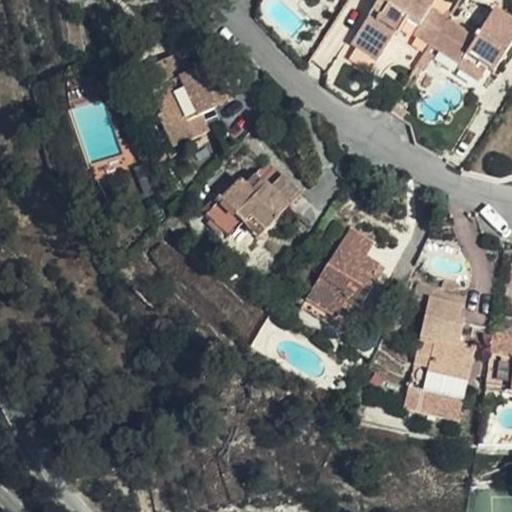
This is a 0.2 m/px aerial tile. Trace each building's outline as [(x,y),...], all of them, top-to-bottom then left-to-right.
[(375,22),(398,40),(417,12),(401,0),(338,0),(331,12),(328,11),(318,27),(339,43),(357,17),(362,20),(372,8),(380,15),(375,22)] [(417,12),(398,40),(420,57),(424,52),(442,66),(448,59),(455,65),(460,60),(488,22),(459,1),(440,29),(417,12)] [(124,97),(141,131),(165,116),(163,114),(152,95),(169,85),(184,75),(164,41),(139,56),(129,41),(118,48),(113,41),(94,53),(119,99),(124,97)] [(424,52),(420,57),(413,68),(432,82),(442,66),(424,52)] [(152,95),(163,114),(179,103),(169,85),(152,95)] [(129,138),(141,131),(124,97),(119,99),(111,105),(129,138)] [(193,156),(189,161),(199,169),(213,155),(209,151),(198,161),(193,156)] [(207,219),(241,187),(225,166),(213,155),(199,169),(189,161),(174,175),(170,171),(162,179),(166,184),(158,192),(179,217),(192,203),(207,219)] [(225,166),(241,187),(252,177),(237,156),(225,166)] [(302,213),(294,224),(321,244),(329,233),(302,213)] [(281,303),(289,293),(295,283),(309,294),(331,260),(327,256),(331,251),(321,244),(294,224),(253,283),(281,303)] [(295,283),(289,293),(301,303),(309,294),(295,283)] [(362,296),(376,302),(380,287),(367,283),(362,296)] [(380,287),(376,302),(351,377),(405,398),(422,343),(406,336),(414,312),(408,310),(411,298),(380,287)] [(448,312),(444,330),(471,337),(475,320),(448,312)] [(487,330),(484,344),(507,350),(509,335),(487,330)] [(511,352),(507,350),(484,344),(464,340),(451,389),(478,396),(477,400),(502,407),(511,356),(511,352)]
